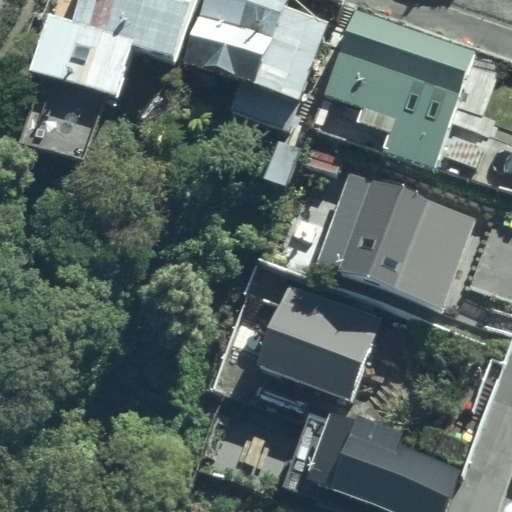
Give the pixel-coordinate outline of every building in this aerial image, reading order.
[(207,0),(86,0),(77,32),(53,24),(33,85),(45,89),(126,115),(141,65),(182,79),(207,0)] [(296,0),(212,0),(188,76),(239,92),(231,120),(289,138),(298,113),(304,115),(332,29),(292,16),(296,0)] [(392,163),(440,179),(481,60),(357,17),(327,105),(366,118),(361,132),(398,144),(392,163)] [(480,228),(352,184),(320,274),(448,319),(480,228)] [(385,323),(292,292),(263,378),(355,409),(385,323)] [(462,511),(471,492),(412,468),(416,459),(370,440),(366,449),(346,441),(319,505),(336,511),(462,511)]
